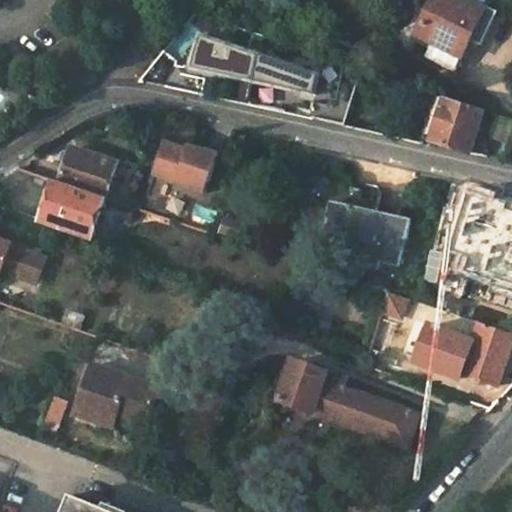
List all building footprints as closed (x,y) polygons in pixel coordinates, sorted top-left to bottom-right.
[(485,12),(486,10),(465,0),(434,0),(417,36),(433,44),(462,59),(470,42),(475,45),(490,15),(485,12)] [(191,52),(190,69),(311,97),(316,78),(199,38),(191,52)] [(426,57),(456,72),(462,59),(433,44),(426,57)] [(468,154),(484,112),(444,98),(429,140),(468,154)] [(309,103),(306,120),(342,128),(347,112),(309,103)] [(511,121),(498,116),(490,138),(508,144),(511,133),(511,121)] [(166,143),(155,177),(206,194),(219,153),(189,146),(188,150),(166,143)] [(73,150),(60,185),(104,200),(117,165),(73,150)] [(107,201),(104,200),(60,185),(55,183),(42,223),(93,240),(107,201)] [(402,269),(417,222),(347,200),(338,226),(346,243),(344,248),(368,257),(367,260),(381,266),(382,261),(402,269)] [(511,212),(484,204),(481,214),(493,218),(473,280),(511,293),(511,212)] [(0,271),(2,267),(17,273),(37,280),(46,259),(30,254),(0,242),(0,271)] [(14,280),(34,287),(37,280),(17,273),(14,280)] [(498,386),(511,347),(511,334),(479,324),(464,374),(498,386)] [(293,361),(279,401),(407,449),(420,417),(344,388),(346,382),(293,361)] [(118,415),(148,426),(161,391),(93,367),(74,418),(112,431),(118,415)] [(53,436),(67,403),(55,399),(42,431),(53,436)] [(106,511),(71,498),(65,511),(106,511)]
